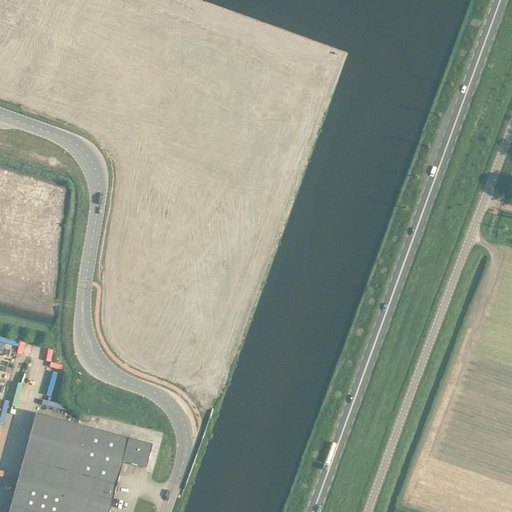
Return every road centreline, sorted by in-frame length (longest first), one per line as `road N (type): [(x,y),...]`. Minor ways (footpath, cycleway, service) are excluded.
road 1 (primary): [(313,511),(501,0)]
road 2 (tertiary): [(162,511),(185,449),(182,419),(155,392),(99,368),(83,342),(92,164),(63,138),(0,116)]
road 3 (unclassified): [(368,511),(511,122)]
road 4 (unclassified): [(330,63),(154,0)]
